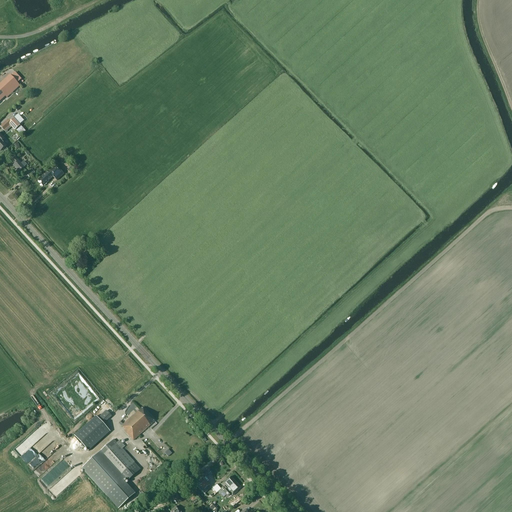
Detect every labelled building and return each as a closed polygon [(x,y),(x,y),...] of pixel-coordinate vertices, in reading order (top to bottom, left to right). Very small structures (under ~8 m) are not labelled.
[(20,86),(10,75),(0,83),(0,101),(6,96),(10,101),(20,92),(17,89),(20,86)] [(13,118),(10,121),(8,119),(0,126),(4,131),(6,133),(11,127),(14,130),(20,125),(13,118)] [(22,163),(21,164),(16,158),(13,161),(15,164),(13,166),(19,172),(25,166),(22,163)] [(56,166),(44,177),(43,176),(38,181),(43,187),(49,182),(48,181),(53,177),(56,181),(63,175),(56,166)] [(92,246),(97,252),(100,249),(95,243),(92,246)] [(89,247),(82,253),(83,254),(78,259),(82,264),(88,259),(86,257),(93,251),(89,247)] [(68,414),(73,419),(94,402),(91,398),(92,397),(81,384),(82,382),(79,379),(81,377),(78,373),(53,394),(56,398),(58,396),(71,412),(68,414)] [(154,421),(142,407),(121,426),(125,430),(124,430),(133,441),(154,421)] [(106,411),(98,418),(103,424),(111,416),(106,411)] [(89,451),(110,432),(96,416),(74,435),(89,451)] [(40,426),(13,449),(39,478),(59,460),(61,458),(55,451),(50,445),(55,442),(47,433),(51,428),(46,423),(41,427),(40,426)] [(153,441),(155,443),(159,440),(151,431),(146,435),(149,439),(152,436),(155,439),(153,441)] [(116,443),(113,439),(81,468),(118,509),(134,495),(122,482),(129,476),(125,471),(134,463),(122,449),(125,446),(119,440),(116,443)] [(167,457),(172,454),(168,449),(164,452),(167,457)] [(235,482),(231,477),(226,481),(225,481),(221,484),(224,487),(221,489),(219,487),(216,490),(220,494),(223,492),(227,489),(227,490),(234,483),(235,482)] [(210,485),(206,480),(200,485),(204,490),(210,485)] [(241,488),(235,482),(234,483),(227,490),(227,489),(223,492),(228,497),(231,494),(233,496),(237,492),(237,491),(241,488)] [(71,485),(70,483),(62,488),(60,484),(51,490),(55,496),(71,485)] [(215,511),(217,509),(212,503),(207,507),(212,511),(215,511)]
